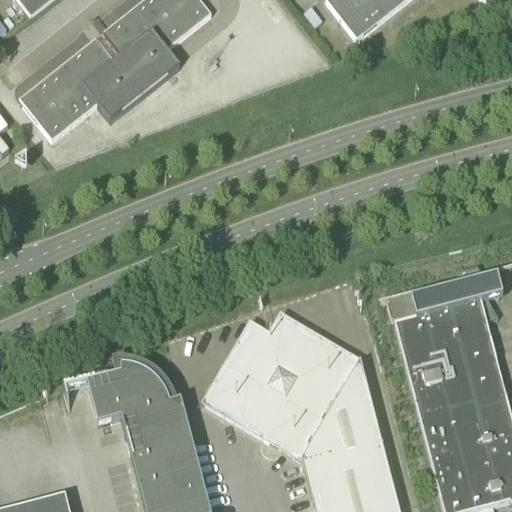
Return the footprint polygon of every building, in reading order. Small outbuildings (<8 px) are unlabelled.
[(10,0),(14,4),(15,2),(30,21),(56,0),(10,0)] [(87,51),(18,105),(51,147),(96,111),(109,128),(179,72),(176,69),(165,56),(210,20),(194,0),(150,0),(109,33),(108,44),(98,53),(87,51)] [(479,0),(487,10),(500,0),(328,0),(323,4),(356,45),(413,0),(479,0)] [(313,35),(323,28),(311,12),(301,19),(313,35)] [(394,329),(441,511),(491,511),(509,507),(510,511),(511,511),(511,430),(510,422),(511,421),(511,404),(506,406),(485,328),(487,328),(486,327),(497,324),(488,307),(502,304),(495,278),(482,282),(477,273),(456,278),(459,288),(388,306),(389,311),(387,311),(391,326),(392,325),(394,329)] [(301,466),(301,467),(312,511),(396,511),(359,367),(358,369),(280,324),(269,343),(250,331),(204,409),(301,466)] [(120,381),(86,390),(97,431),(120,425),(142,511),(206,511),(180,407),(169,410),(168,406),(166,402),(164,398),(162,395),(159,391),(156,388),(153,385),(150,382),(146,380),(142,378),(138,376),(134,375),(129,374),(125,373),(120,373),(120,381)] [(66,511),(64,503),(27,511),(66,511)]
